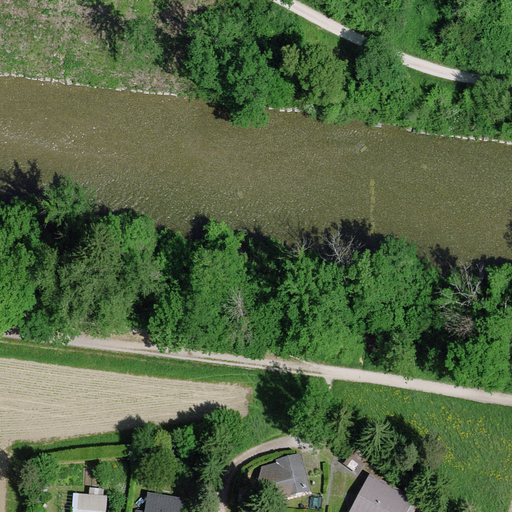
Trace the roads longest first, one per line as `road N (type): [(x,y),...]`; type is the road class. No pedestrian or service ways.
road 1 (track): [(0,425),(213,358),(317,367)]
road 2 (track): [(511,87),(433,70),(283,0)]
road 3 (track): [(317,367),(511,398)]
road 4 (unclassified): [(314,434),(235,464),(219,511)]
